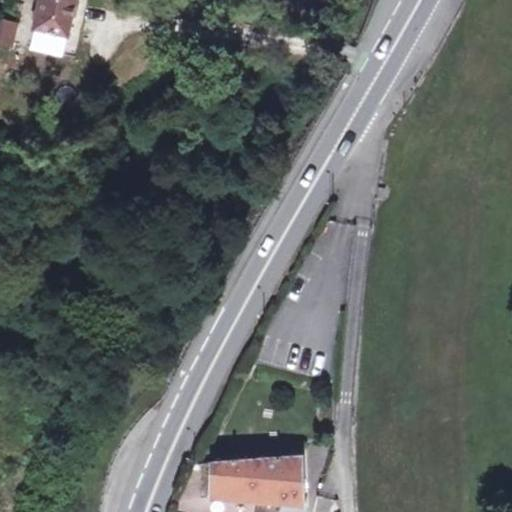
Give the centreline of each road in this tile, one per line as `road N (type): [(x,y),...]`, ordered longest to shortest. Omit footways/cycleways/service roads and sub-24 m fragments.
road 1 (secondary): [(352,119),(217,354),(144,511)]
road 2 (unclassified): [(352,119),(365,173),(344,397),(347,511)]
road 3 (secondary): [(420,0),(352,119)]
